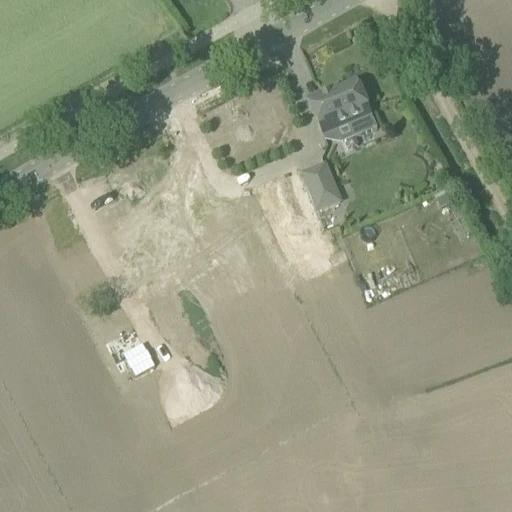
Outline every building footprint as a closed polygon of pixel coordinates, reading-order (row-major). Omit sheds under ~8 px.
[(331,92),(307,102),(322,138),(348,127),(355,142),(377,133),(357,84),(332,95),(331,92)] [(256,148),(245,154),(251,166),(262,161),(256,148)] [(309,191),(317,213),(340,204),(332,182),(309,191)] [(210,221),(180,234),(208,300),(209,300),(208,298),(236,286),(237,288),(238,287),(210,221)] [(160,229),(92,258),(93,259),(95,258),(100,268),(99,269),(102,277),(103,277),(108,287),(105,288),(105,290),(173,261),(173,259),(170,261),(166,250),(167,250),(163,242),(162,242),(158,232),(161,230),(160,229)]
